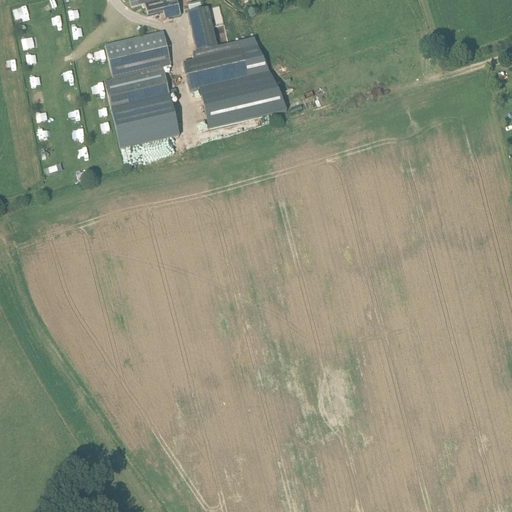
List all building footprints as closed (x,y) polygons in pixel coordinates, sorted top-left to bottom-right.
[(137,0),(139,6),(144,5),(147,18),(163,14),(164,21),(180,17),(176,0),(137,0)] [(208,9),(201,11),(200,5),(188,7),(189,13),(186,14),(196,53),(216,48),(208,9)] [(53,26),(62,24),(60,16),(51,17),(53,26)] [(104,83),(110,109),(169,95),(162,69),(170,67),(163,33),(104,47),(112,81),(104,83)] [(20,41),(23,51),(34,48),(31,38),(20,41)] [(242,49),(182,62),(190,93),(199,91),(208,130),(276,115),(286,112),(270,75),(256,46),(242,49)] [(178,136),(169,95),(110,109),(119,150),(178,136)] [(72,130),(74,139),(82,138),(81,129),(72,130)] [(103,157),(106,168),(120,163),(117,153),(103,157)] [(46,164),(55,164),(54,154),(45,154),(46,164)] [(79,174),(88,173),(87,163),(78,165),(79,174)]
